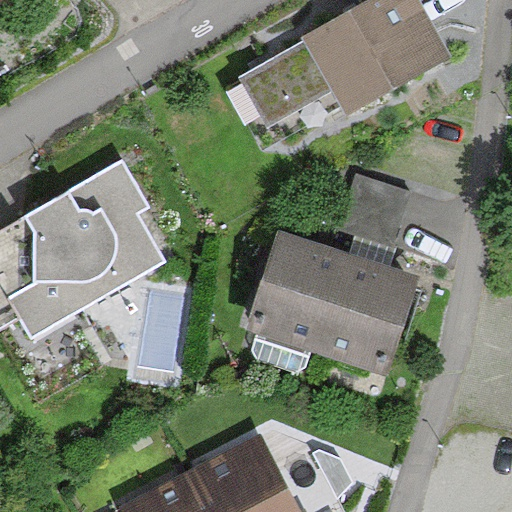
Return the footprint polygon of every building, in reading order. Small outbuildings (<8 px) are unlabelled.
[(452,63),(416,0),(379,0),(351,16),(303,43),(305,46),(241,81),(269,131),(334,95),(349,122),(452,63)] [(34,216),(0,235),(0,340),(24,327),(34,343),(165,268),(138,220),(150,213),(123,166),(34,216)] [(359,176),(340,232),(358,239),(395,251),(414,195),(359,176)] [(245,337),(315,360),(347,259),(313,248),(278,237),(245,337)] [(395,251),(358,239),(351,260),(372,267),(388,272),(395,251)] [(347,259),(315,360),(387,383),(420,283),(388,272),(372,267),(351,260),(347,259)] [(222,458),(187,477),(206,511),(297,511),(272,461),(259,439),(222,458)] [(206,511),(187,477),(154,494),(119,511),(206,511)]
